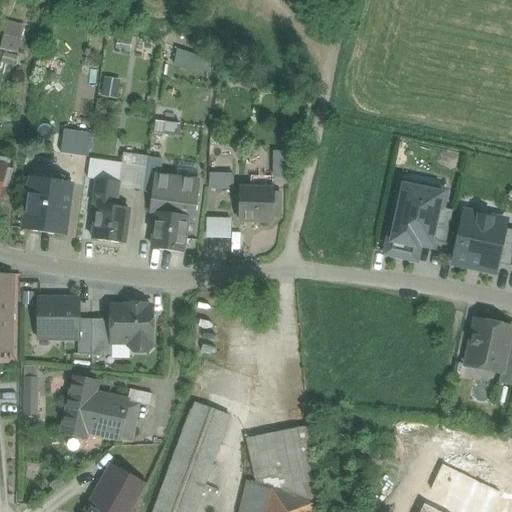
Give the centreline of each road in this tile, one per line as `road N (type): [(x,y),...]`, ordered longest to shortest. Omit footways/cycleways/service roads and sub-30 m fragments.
road 1 (residential): [(0,255),(173,280),(289,270),(511,302)]
road 2 (track): [(348,0),(289,270)]
